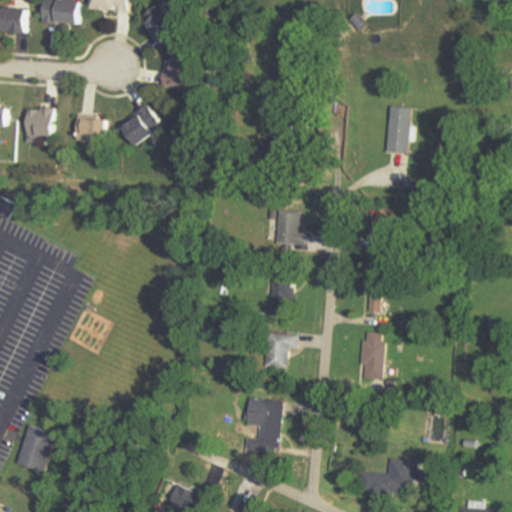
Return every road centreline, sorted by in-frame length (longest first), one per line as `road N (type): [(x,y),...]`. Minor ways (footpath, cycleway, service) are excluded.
road 1 (residential): [(312,502),(341,204)]
road 2 (residential): [(220,461),(334,511)]
